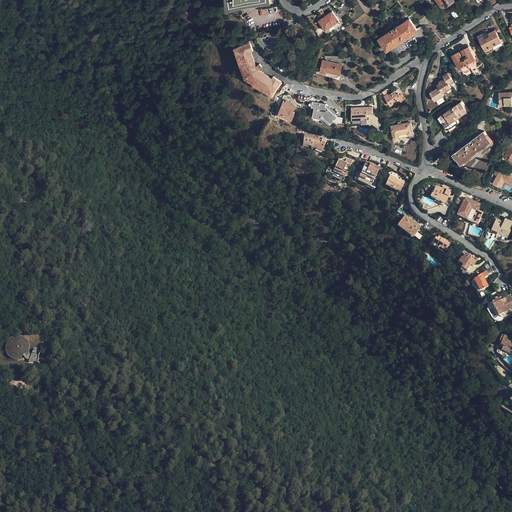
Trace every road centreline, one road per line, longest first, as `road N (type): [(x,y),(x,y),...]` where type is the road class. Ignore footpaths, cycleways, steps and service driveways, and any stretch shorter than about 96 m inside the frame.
road 1 (residential): [(306,12),(276,38),(274,60),(314,94),(378,88),(426,56)]
road 2 (residential): [(424,171),(413,190),(419,213),(489,259),(501,283)]
